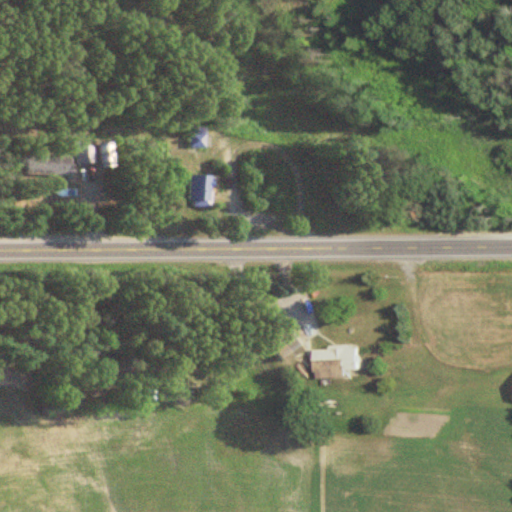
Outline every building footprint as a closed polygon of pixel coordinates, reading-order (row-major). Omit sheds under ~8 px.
[(188,149),(205,149),(205,128),(188,128),(188,149)] [(73,165),(92,165),(91,147),(72,147),(73,165)] [(67,176),(67,156),(27,156),(27,176),(67,176)] [(188,177),(188,206),(210,206),(210,177),(188,177)] [(309,347),(289,317),(263,334),(283,364),(309,347)] [(319,352),(321,378),(366,375),(364,349),(319,352)]
